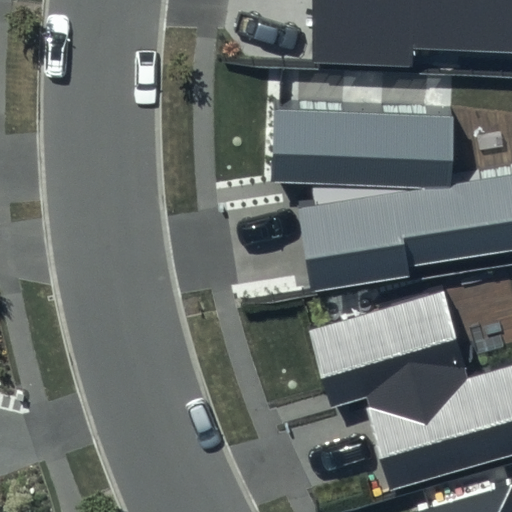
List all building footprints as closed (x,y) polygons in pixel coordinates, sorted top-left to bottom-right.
[(511,0),(313,0),(312,55),(414,58),(414,41),(511,44),(511,0)] [(454,117),(274,105),(273,183),(451,186),(454,117)] [(299,212),(313,291),(413,276),(411,265),(511,249),(511,177),(454,190),(299,212)] [(441,293),(308,332),(331,409),(364,400),(391,492),(511,456),(511,366),(466,380),(441,293)] [(511,511),(511,483),(415,511),(511,511)]
